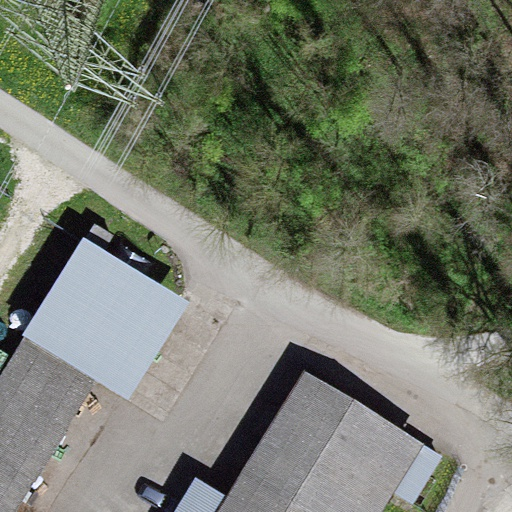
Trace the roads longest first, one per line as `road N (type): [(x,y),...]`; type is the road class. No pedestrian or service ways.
road 1 (unclassified): [(0,103),(433,377)]
road 2 (track): [(511,343),(433,377),(511,427)]
